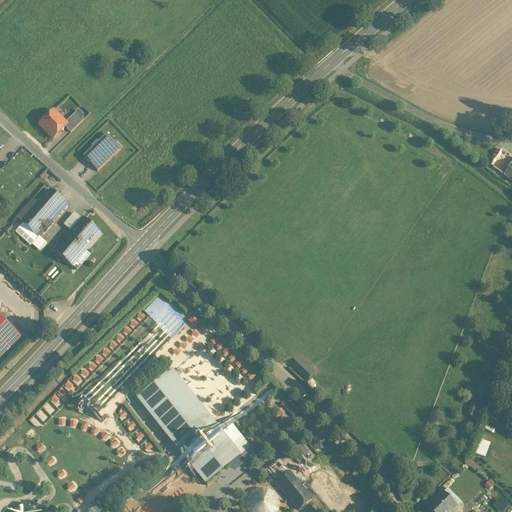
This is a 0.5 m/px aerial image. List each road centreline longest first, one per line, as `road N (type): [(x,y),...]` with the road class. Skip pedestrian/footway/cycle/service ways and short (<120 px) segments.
road 1 (residential): [(145,247),(369,463),(398,511)]
road 2 (tertiary): [(413,0),(332,62),(145,247)]
road 3 (tertiary): [(145,247),(0,397)]
road 4 (unclassified): [(145,247),(0,116)]
